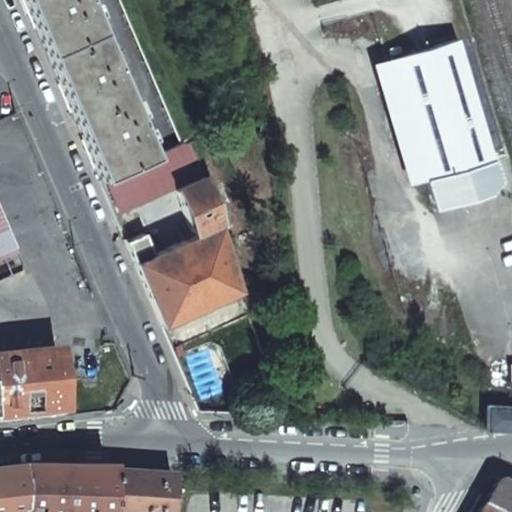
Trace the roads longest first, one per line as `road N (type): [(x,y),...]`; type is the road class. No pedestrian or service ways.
road 1 (unknown): [(269,0),(326,351),(367,391),(480,456)]
road 2 (residential): [(0,8),(183,448)]
road 3 (residential): [(480,456),(183,448)]
road 4 (residential): [(183,448),(0,452)]
